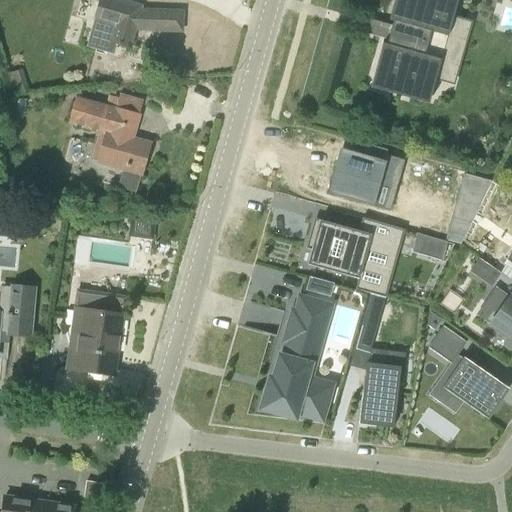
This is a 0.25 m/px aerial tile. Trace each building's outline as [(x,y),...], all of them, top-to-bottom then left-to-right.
[(113,43),(128,48),(134,29),(181,31),(182,13),(162,12),(139,11),(140,8),(112,0),(99,0),(95,14),(97,16),(88,46),(111,52),(113,43)] [(375,37),(387,40),(386,45),(382,44),(378,58),(370,88),(377,90),(403,98),(428,105),(430,97),(435,81),(440,60),(448,62),(455,39),(447,37),(453,17),(457,1),(457,0),(394,0),(389,21),(392,22),(391,26),(379,23),(375,37)] [(21,70),(7,75),(12,92),(26,87),(21,70)] [(132,139),(138,116),(143,101),(119,95),(118,98),(109,96),(106,106),(76,97),(68,124),(76,127),(76,124),(82,125),(81,128),(90,131),(91,128),(97,129),(96,133),(98,133),(91,158),(98,160),(97,163),(141,175),(150,144),(132,139)] [(385,155),(383,161),(345,150),(341,163),(336,162),(327,194),(373,207),(379,184),(396,189),(404,160),(385,155)] [(456,202),(479,207),(492,181),(464,174),(456,202)] [(511,199),(490,189),(468,232),(490,243),(511,200),(511,199)] [(307,265),(359,279),(360,278),(363,265),(387,272),(394,246),(399,247),(404,230),(362,218),(358,232),(319,221),(312,246),(307,244),(305,249),(311,251),(307,265)] [(132,234),(148,237),(150,222),(134,220),(132,234)] [(0,238),(14,239),(15,224),(0,223),(0,238)] [(460,245),(468,229),(450,225),(446,241),(460,245)] [(447,242),(417,234),(411,253),(442,262),(447,242)] [(500,274),(479,259),(469,272),(491,287),(500,274)] [(334,284),(321,281),(318,294),(330,297),(334,284)] [(12,287),(12,288),(0,287),(0,291),(0,333),(29,336),(34,289),(12,287)] [(490,325),(511,340),(511,299),(509,297),(508,298),(495,289),(488,299),(501,308),(490,325)] [(77,292),(74,310),(65,369),(114,376),(117,355),(115,355),(120,317),(122,317),(125,298),(77,292)] [(370,294),(365,310),(379,314),(383,298),(370,294)] [(316,350),(328,308),(301,300),(297,315),(294,314),(286,341),(292,343),(287,360),(281,359),(274,382),(270,381),(263,408),(293,417),(295,411),(320,419),(329,387),(304,380),(308,366),(296,363),(301,345),(316,350)] [(427,326),(434,331),(441,321),(430,312),(427,326)] [(368,349),(377,321),(363,317),(353,350),(367,354),(368,349)] [(442,327),(427,348),(451,365),(466,343),(442,327)] [(463,358),(444,385),(464,400),(462,403),(486,419),(493,408),(495,410),(501,400),(498,398),(505,387),(463,358)] [(359,425),(393,429),(400,367),(366,363),(359,425)] [(101,484),(86,482),(83,498),(99,501),(101,484)] [(30,501),(4,497),(1,511),(73,511),(74,507),(41,502),(40,506),(29,504),(30,501)]
